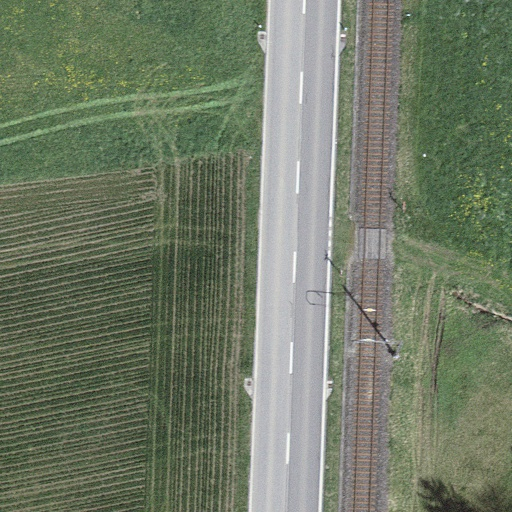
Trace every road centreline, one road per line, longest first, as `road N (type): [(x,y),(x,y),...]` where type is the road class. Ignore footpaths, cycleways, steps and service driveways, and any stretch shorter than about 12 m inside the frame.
road 1 (primary): [(283,511),(301,0)]
road 2 (track): [(292,251),(372,250),(462,280)]
